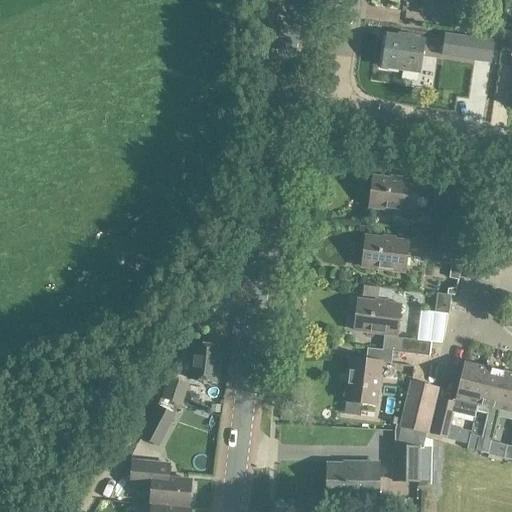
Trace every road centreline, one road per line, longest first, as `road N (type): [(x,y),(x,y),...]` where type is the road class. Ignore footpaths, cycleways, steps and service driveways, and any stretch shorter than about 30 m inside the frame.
road 1 (secondary): [(228,511),(281,95)]
road 2 (track): [(85,511),(263,222)]
road 3 (residential): [(511,152),(333,108)]
road 4 (residential): [(511,345),(475,336),(511,200)]
